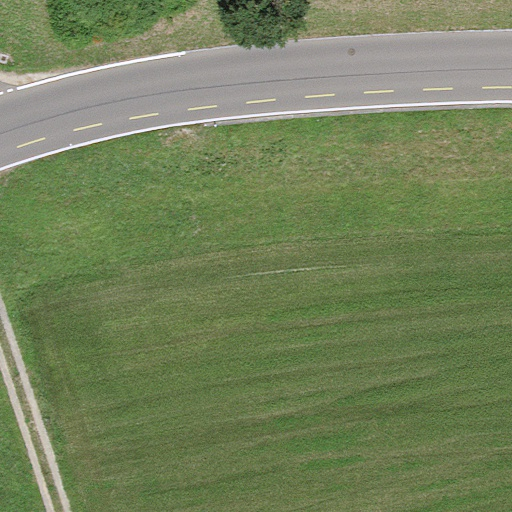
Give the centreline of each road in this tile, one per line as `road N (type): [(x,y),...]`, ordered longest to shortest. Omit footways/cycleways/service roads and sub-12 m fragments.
road 1 (tertiary): [(0,127),(199,76),(511,62)]
road 2 (track): [(59,511),(0,346)]
